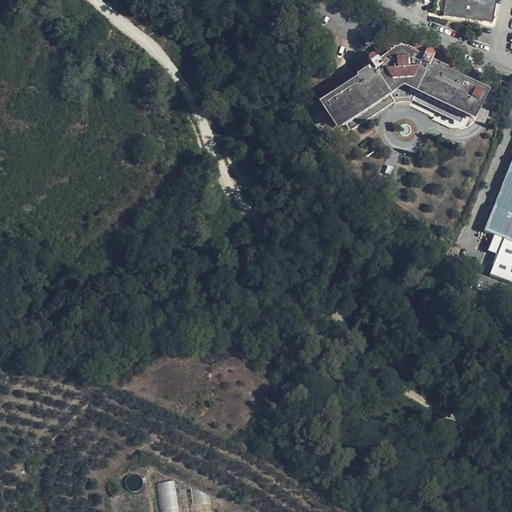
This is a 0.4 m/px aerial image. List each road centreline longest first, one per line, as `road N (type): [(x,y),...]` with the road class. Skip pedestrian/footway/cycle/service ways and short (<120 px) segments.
road 1 (track): [(511,441),(393,381),(260,229),(153,47),(97,0)]
road 2 (residential): [(511,68),(369,0)]
